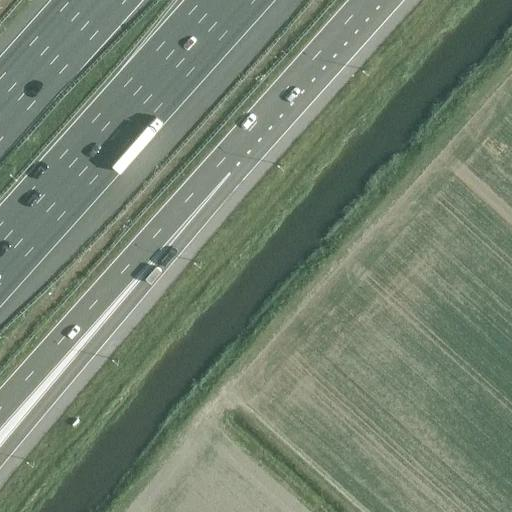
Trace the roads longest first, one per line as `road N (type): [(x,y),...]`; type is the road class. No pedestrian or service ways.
road 1 (motorway): [(0,456),(222,160)]
road 2 (motorway): [(0,263),(235,0)]
road 3 (motorway): [(0,407),(222,160)]
road 4 (motorway): [(222,160),(366,0)]
road 5 (motorway): [(94,0),(0,105)]
